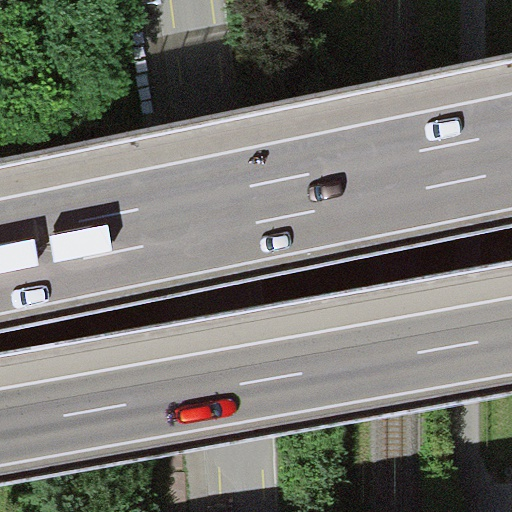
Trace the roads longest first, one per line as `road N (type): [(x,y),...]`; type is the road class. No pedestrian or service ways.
road 1 (motorway): [(511,148),(0,254)]
road 2 (motorway): [(0,427),(511,336)]
road 3 (residential): [(245,511),(190,0)]
